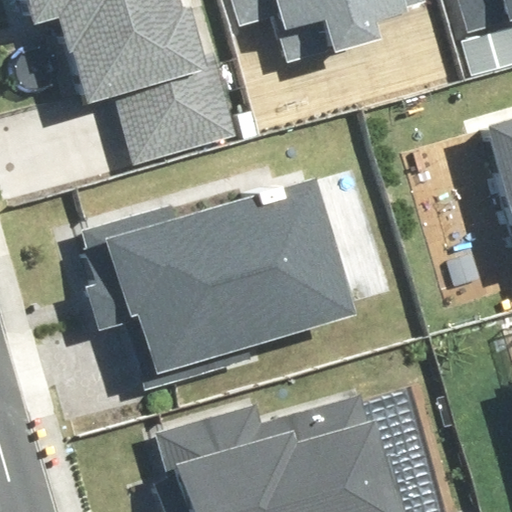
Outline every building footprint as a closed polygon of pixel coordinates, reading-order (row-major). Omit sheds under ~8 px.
[(190,0),(10,0),(17,25),(46,17),(65,84),(114,70),(134,138),(223,112),(190,0)] [(419,0),(228,0),(233,16),(289,0),(317,0),(325,27),(419,0)] [(511,0),(442,0),(453,45),(511,31),(511,0)] [(511,255),(511,105),(475,116),(511,255)] [(316,171),(101,233),(139,364),(355,302),(316,171)] [(406,511),(364,343),(127,402),(155,511),(406,511)] [(511,367),(501,370),(511,416),(511,367)]
